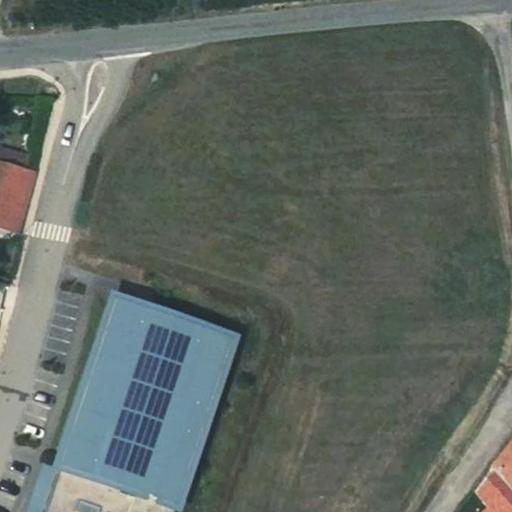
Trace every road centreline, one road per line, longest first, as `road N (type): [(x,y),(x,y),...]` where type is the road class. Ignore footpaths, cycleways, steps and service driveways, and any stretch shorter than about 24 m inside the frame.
road 1 (tertiary): [(99,44),(498,0)]
road 2 (residential): [(99,44),(0,410)]
road 3 (residential): [(511,402),(440,511)]
